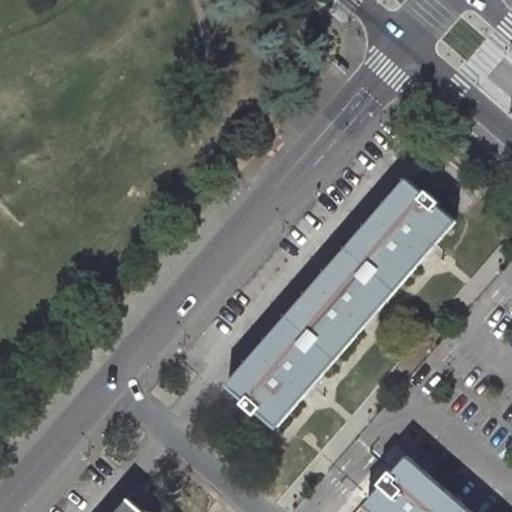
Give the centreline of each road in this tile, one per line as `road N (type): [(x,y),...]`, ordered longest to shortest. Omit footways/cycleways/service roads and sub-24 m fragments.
road 1 (residential): [(4,511),(408,45)]
road 2 (tertiary): [(408,45),(511,132)]
